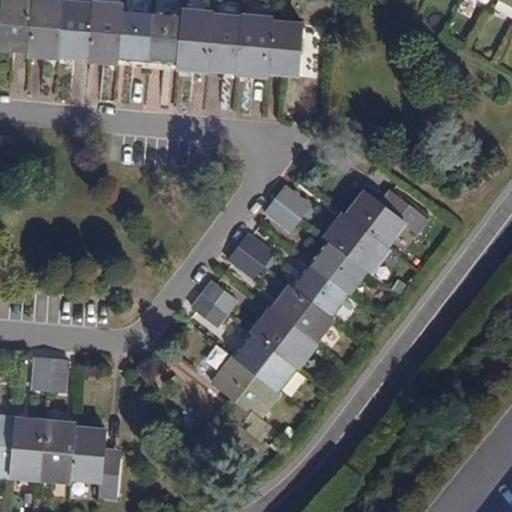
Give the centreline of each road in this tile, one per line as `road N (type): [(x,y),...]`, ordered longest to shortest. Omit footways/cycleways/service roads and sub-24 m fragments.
road 1 (residential): [(0,327),(141,331),(286,138),(0,99)]
road 2 (residential): [(268,511),(305,484),(511,220)]
